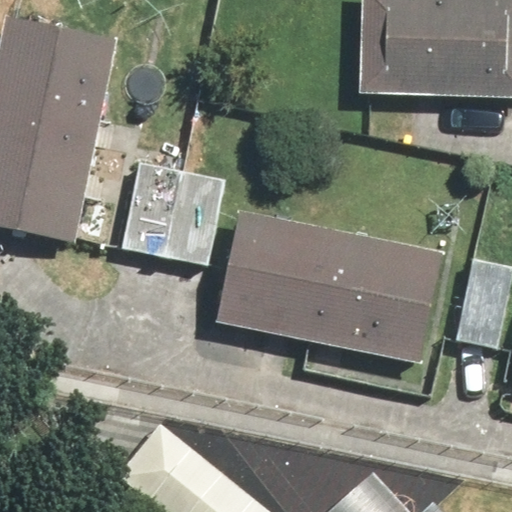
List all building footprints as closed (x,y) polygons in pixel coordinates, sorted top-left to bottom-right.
[(433,0),(434,0),(432,0),(345,0),(341,102),(511,110),(511,3),(502,3),(502,0),(433,0)] [(102,50),(0,28),(0,245),(58,257),(102,50)] [(198,271),(215,186),(181,180),(190,131),(134,120),(107,252),(198,271)] [(429,247),(224,215),(204,338),(409,371),(429,247)] [(510,273),(462,263),(444,350),(492,360),(510,273)] [(277,511),(170,425),(127,478),(169,511),(277,511)] [(376,511),(362,495),(343,511),(376,511)]
